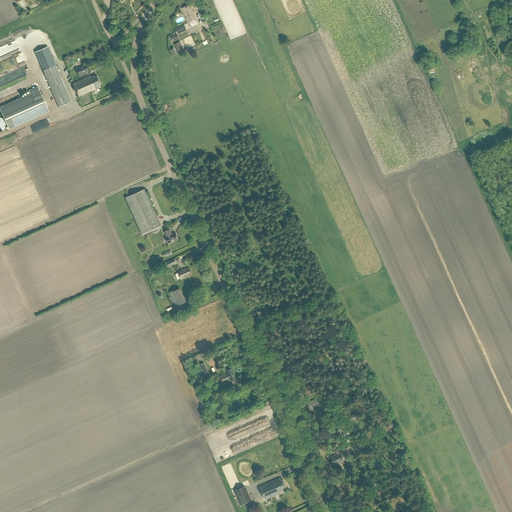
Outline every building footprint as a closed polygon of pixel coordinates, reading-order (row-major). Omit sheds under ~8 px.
[(182,10),(188,24),(197,20),(194,12),(193,13),(190,5),(184,8),(184,10),(182,10)] [(186,30),(184,25),(175,29),(177,34),(186,30)] [(185,51),(181,41),(175,43),(180,53),(185,51)] [(43,71),(59,108),(71,102),(55,65),(43,71)] [(87,67),(79,70),(82,76),(90,73),(87,67)] [(90,78),(90,77),(72,85),(78,98),(100,88),(98,85),(100,84),(96,76),(94,77),(93,76),(90,78)] [(7,77),(0,79),(0,86),(9,82),(7,77)] [(0,110),(5,120),(6,122),(9,130),(49,112),(37,86),(28,90),(30,94),(0,107),(0,110)] [(34,133),(63,122),(61,117),(32,128),(34,133)] [(46,136),(25,145),(28,151),(49,142),(46,136)] [(126,198),(142,235),(161,226),(145,190),(126,198)] [(169,230),(164,232),(166,237),(165,238),(168,244),(178,240),(175,233),(172,235),(169,230)] [(174,260),(165,264),(167,269),(176,265),(174,260)] [(177,272),(180,280),(192,275),(188,268),(177,272)] [(180,288),(169,292),(175,306),(186,302),(180,288)] [(204,362),(199,364),(203,374),(208,372),(204,362)] [(220,377),(222,383),(230,380),(231,382),(236,380),(232,369),(227,371),(228,374),(220,377)] [(319,398),(308,402),(311,409),(322,405),(319,398)] [(331,458),(334,465),(344,461),(340,454),(331,458)] [(277,493),(282,491),(281,489),(286,487),(283,479),(281,480),(279,477),(258,487),(265,501),(277,495),(277,493)] [(233,490),(240,505),(251,500),(245,485),(233,490)]
